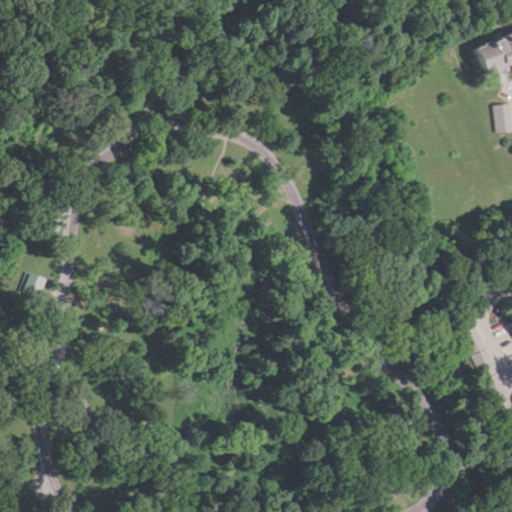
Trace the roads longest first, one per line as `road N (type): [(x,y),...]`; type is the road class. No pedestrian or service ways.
road 1 (residential): [(405,511),(437,477),(432,421),(345,313),(281,176),(258,149),(188,128),(123,140),(72,193),(35,391),(41,443),(64,511)]
road 2 (residential): [(511,282),(477,304),(476,315),(510,400)]
